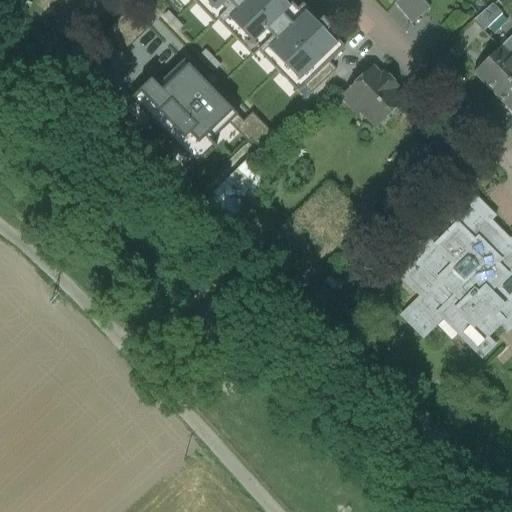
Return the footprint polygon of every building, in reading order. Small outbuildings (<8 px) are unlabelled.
[(189,0),(213,25),(216,22),(238,0),(189,0)] [(238,0),(216,22),(251,58),(298,12),(296,11),(285,0),(238,0)] [(420,0),(399,0),(394,5),(411,26),(429,10),(420,0)] [(318,23),(301,6),(296,11),(298,12),(251,58),(252,59),(257,54),(298,95),(303,89),(310,96),(336,71),(329,64),(344,50),(327,33),(330,30),(321,20),(318,23)] [(492,6),(472,23),(482,33),(501,15),(492,6)] [(130,20),(110,27),(117,46),(137,38),(130,20)] [(511,36),(499,49),(511,62),(511,36)] [(499,49),(473,74),(482,84),(482,85),(494,97),(511,79),(511,62),(499,49)] [(156,88),(150,81),(130,100),(196,169),(216,150),(209,144),(229,125),(247,144),(250,142),(256,148),(270,134),(251,115),(242,123),(183,62),(156,88)] [(381,80),(371,70),(345,96),(349,100),(346,102),(357,114),(362,110),(372,119),(382,109),(388,115),(400,103),(394,98),(396,96),(391,91),(395,87),(384,77),(381,80)] [(511,79),(494,97),(506,109),(507,109),(511,113),(511,79)] [(230,212),(263,178),(238,154),(205,188),(230,212)] [(329,185),(280,233),(287,241),(303,257),(308,253),(316,261),(341,238),(338,235),(348,225),(343,219),(352,210),(329,185)] [(475,203),(453,226),(456,228),(430,254),(417,240),(403,254),(416,268),(404,279),(423,297),(404,316),(422,335),(441,316),(459,334),(470,323),(484,338),(498,323),(505,330),(511,323),(511,299),(504,307),(502,305),(505,301),(495,291),(511,274),(511,243),(509,247),(485,222),(489,218),(475,203)] [(275,245),(242,211),(223,229),(221,231),(254,266),(275,245)] [(287,241),(279,249),(275,245),(254,266),(273,286),(303,257),(287,241)]
